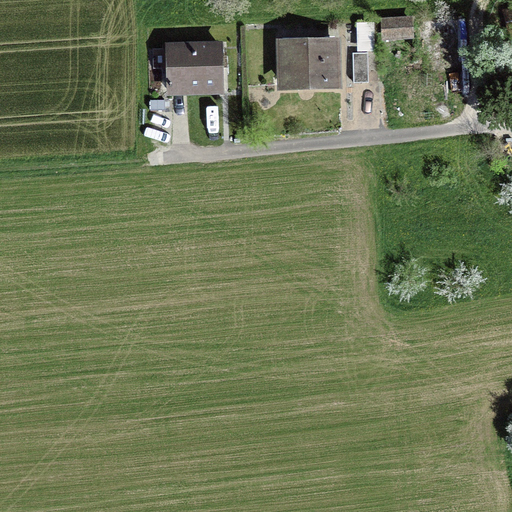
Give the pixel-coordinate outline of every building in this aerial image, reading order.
[(414,17),(380,18),(381,42),(415,40),(414,17)] [(356,24),(357,53),(375,52),(374,23),(356,24)] [(277,94),(342,92),(341,40),(276,42),(277,94)] [(224,97),(222,43),(166,45),(167,99),(224,97)] [(368,53),(352,54),(353,84),(369,83),(368,53)] [(165,111),(164,101),(150,101),(151,112),(165,111)]
